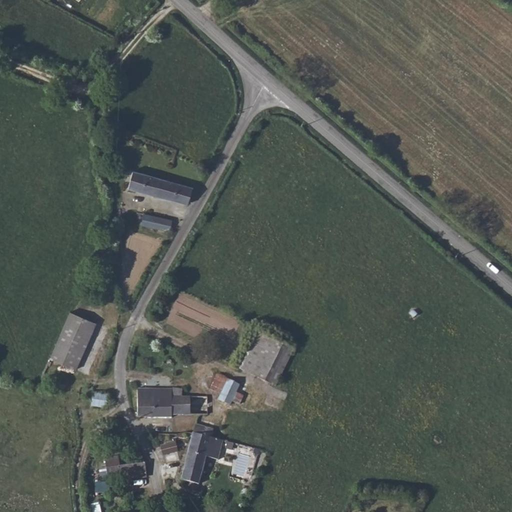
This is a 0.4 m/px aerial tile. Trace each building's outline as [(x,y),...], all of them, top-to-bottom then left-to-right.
[(128,189),(156,196),(161,179),(133,171),(128,189)] [(188,205),(193,188),(161,179),(156,196),(188,205)] [(172,221),(144,214),(142,225),(170,232),(172,221)] [(96,324),(70,313),(51,358),(76,369),(96,324)] [(257,333),(240,368),(276,386),(293,350),(257,333)] [(232,401),(239,385),(217,374),(210,389),(221,394),(219,400),(230,405),(232,401)] [(239,385),(232,401),(239,405),(247,388),(239,385)] [(182,397),(182,389),(172,388),(172,389),(137,388),(138,417),(155,418),(172,418),(172,415),(208,415),(208,397),(190,397),(182,397)] [(105,409),(107,395),(93,393),(91,406),(105,409)] [(117,423),(115,422),(113,421),(111,422),(110,423),(109,425),(109,426),(109,428),(110,430),(111,431),(113,431),(119,426),(118,424),(117,423)] [(194,433),(181,480),(189,482),(187,489),(197,492),(206,457),(219,460),(223,441),(211,438),(213,429),(196,424),(194,433)] [(121,479),(120,466),(119,456),(105,458),(106,468),(107,476),(108,481),(121,479)] [(144,463),(120,466),(121,479),(122,480),(146,477),(144,463)]
